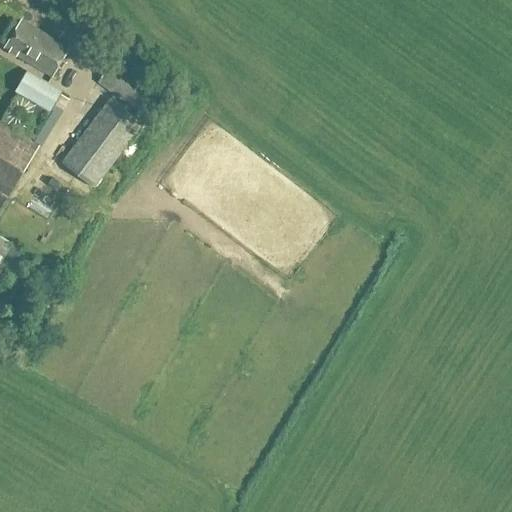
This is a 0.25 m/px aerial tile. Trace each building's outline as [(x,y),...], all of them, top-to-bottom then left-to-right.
[(55,76),(72,49),(24,19),(7,46),(55,76)] [(147,117),(165,93),(116,58),(98,82),(147,117)] [(26,73),(19,85),(54,106),(61,94),(26,73)] [(143,140),(135,133),(142,123),(110,99),(62,163),(94,187),(121,151),(129,157),(143,140)] [(0,188),(11,195),(41,146),(0,120),(0,188)] [(0,275),(6,279),(24,249),(0,235),(0,253),(4,256),(2,260),(0,258),(0,275)]
